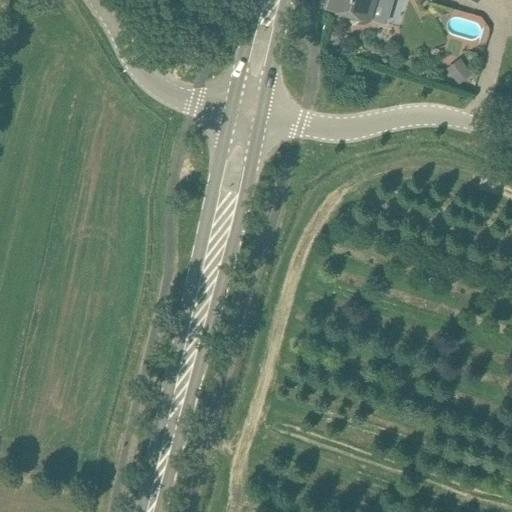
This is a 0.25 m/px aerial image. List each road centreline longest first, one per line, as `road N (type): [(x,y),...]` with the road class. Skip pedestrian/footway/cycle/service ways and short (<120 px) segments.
road 1 (tertiary): [(153,511),(247,112)]
road 2 (unclassified): [(511,139),(465,121),(408,115),(343,129),(247,112)]
road 3 (unclassified): [(247,112),(193,103),(162,87),(131,59),(99,0)]
